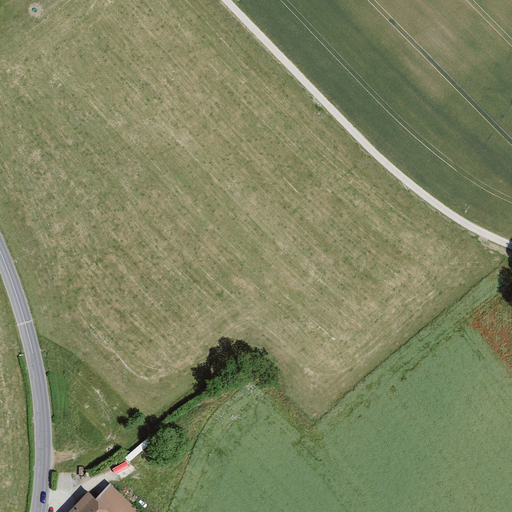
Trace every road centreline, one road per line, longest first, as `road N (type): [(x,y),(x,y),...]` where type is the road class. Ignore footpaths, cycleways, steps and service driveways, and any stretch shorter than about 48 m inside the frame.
road 1 (track): [(511,246),(435,204),(228,0)]
road 2 (tertiary): [(0,252),(29,336),(39,396),(44,466),(37,511)]
